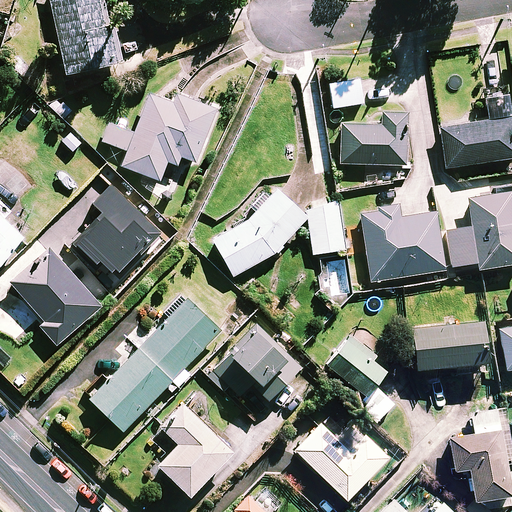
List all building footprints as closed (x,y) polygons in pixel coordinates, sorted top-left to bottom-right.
[(106,28),(99,0),(50,0),(67,78),(121,66),(112,27),(106,28)] [(362,105),(358,79),(329,83),(333,109),(362,105)] [(511,159),(511,130),(506,88),(483,92),(488,123),(440,130),(446,170),(511,159)] [(57,96),(47,107),(63,122),(74,111),(57,96)] [(175,97),(172,105),(150,96),(134,135),(110,125),(103,143),(128,153),(122,168),(159,183),(167,164),(177,167),(180,159),(195,164),(216,113),(175,97)] [(404,167),(407,114),(382,113),(381,127),(342,125),(340,165),(404,167)] [(73,133),(62,143),(74,156),(85,147),(73,133)] [(306,220),(275,192),(267,201),(261,196),(244,214),(251,220),(212,242),(232,276),(278,250),(306,220)] [(511,265),(511,197),(511,193),(468,200),(472,228),(447,232),(453,268),(476,264),(477,271),(511,265)] [(345,250),(337,205),(306,210),(315,256),(345,250)] [(400,219),(399,209),(360,214),(371,283),(443,272),(435,214),(400,219)] [(0,265),(23,242),(0,218),(0,265)] [(100,307),(48,250),(10,285),(45,323),(39,328),(57,347),(100,307)] [(147,330),(140,323),(115,350),(123,358),(104,376),(107,379),(88,399),(122,433),(171,383),(177,389),(189,376),(183,370),(220,333),(182,295),(147,330)] [(385,344),(362,324),(327,366),(368,401),(361,409),(378,423),(394,405),(374,388),(386,374),(371,361),(385,344)] [(487,373),(483,325),(413,331),(417,371),(453,368),(454,376),(487,373)] [(301,369),(258,327),(208,377),(223,391),(228,386),(239,398),(252,385),(269,401),(301,369)] [(511,327),(500,329),(507,372),(511,370),(511,327)] [(233,453),(184,407),(162,430),(178,446),(157,467),(190,498),(233,453)] [(348,453),(320,425),(294,451),(345,501),(387,459),(364,437),(348,453)] [(510,498),(505,466),(511,465),(507,432),(489,434),(450,440),(455,473),(470,471),(474,503),(510,498)] [(274,511),(281,505),(266,490),(253,503),(248,498),(234,511),(274,511)] [(404,511),(394,501),(383,511),(404,511)]
